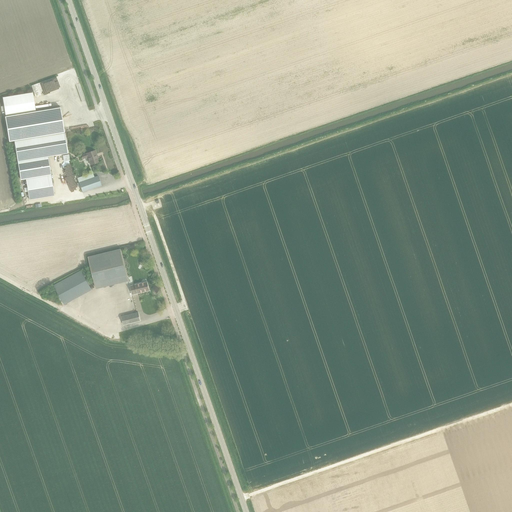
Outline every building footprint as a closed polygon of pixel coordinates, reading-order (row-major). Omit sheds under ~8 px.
[(32,92),(2,97),(5,116),(35,111),(32,92)] [(5,116),(9,142),(14,141),(19,141),(64,133),(60,107),(35,111),(5,116)] [(26,179),(26,180),(27,188),(24,189),(25,192),(28,192),(29,200),(54,196),(47,156),(68,153),(64,133),(19,141),(14,141),(21,180),(26,179)] [(87,157),(89,160),(90,165),(98,162),(95,155),(96,154),(95,150),(86,153),(86,154),(80,156),(82,159),(87,157)] [(81,189),(82,192),(82,193),(101,186),(98,176),(94,177),(86,180),(79,182),(79,183),(77,184),(79,190),(81,189)] [(69,183),(66,184),(68,193),(77,191),(74,182),(69,183)] [(129,281),(121,248),(88,256),(96,289),(129,281)] [(65,304),(87,292),(91,290),(91,289),(94,287),(92,283),(88,285),(81,271),(55,285),(65,304)] [(132,295),(145,292),(150,290),(147,282),(142,283),(130,286),(132,295)] [(124,325),(135,322),(140,321),(138,312),(121,316),(124,325)]
